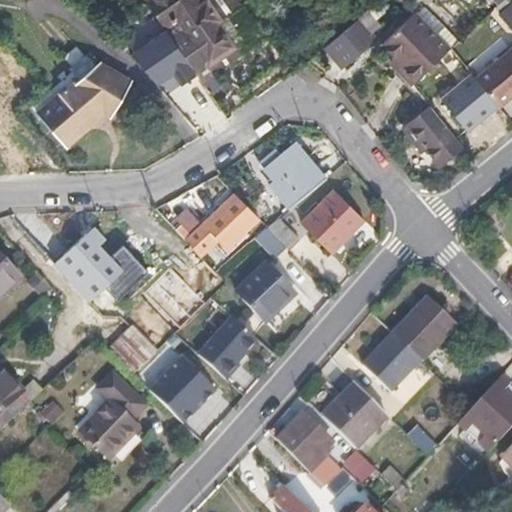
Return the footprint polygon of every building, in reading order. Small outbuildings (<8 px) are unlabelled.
[(229,60),(216,41),(226,33),(223,28),(226,25),(212,4),(208,7),(203,0),(153,0),(149,3),(206,87),(220,77),(215,69),(229,60)] [(511,5),(506,0),(499,6),(495,9),(511,30),(511,5)] [(380,24),(367,10),(358,18),(327,45),(345,66),(370,43),(366,39),(372,35),(371,33),(380,24)] [(415,13),(381,42),(375,48),(395,71),(393,73),(407,88),(458,43),(442,26),(432,33),(415,13)] [(226,33),(216,41),(229,60),(240,52),(226,33)] [(498,107),(511,94),(511,45),(475,78),(498,107)] [(91,80),(122,115),(136,90),(103,69),(91,80)] [(117,122),(122,115),(91,80),(45,122),(72,152),(111,119),(117,122)] [(454,137),(429,106),(407,125),(402,129),(421,152),(425,148),(432,156),(454,137)] [(468,154),(454,137),(432,156),(438,162),(452,151),(461,160),(468,154)] [(324,178),(295,144),(264,168),(294,203),(324,178)] [(360,217),(335,190),(301,224),(330,252),(342,239),(341,237),(360,217)] [(223,248),(246,225),(248,227),(256,218),(233,194),(183,241),(197,254),(214,238),(223,248)] [(299,239),(276,217),(264,226),(265,228),(283,246),(288,250),(299,239)] [(283,246),(265,228),(255,238),(273,256),(283,246)] [(114,301),(147,269),(122,244),(109,256),(97,244),(103,238),(96,230),(89,236),(86,233),(53,263),(89,299),(102,287),(114,301)] [(0,295),(20,279),(0,255),(0,295)] [(292,293),(263,263),(233,291),(262,321),(292,293)] [(173,285),(129,328),(108,349),(132,374),(197,309),(173,285)] [(420,362),(455,325),(425,297),(389,334),(416,359),(420,362)] [(387,390),(416,359),(389,334),(361,367),(387,390)] [(0,432),(44,394),(35,382),(23,393),(1,367),(0,368),(0,432)] [(511,388),(498,375),(455,421),(485,452),(511,423),(511,388)] [(107,459),(130,436),(126,432),(123,428),(139,413),(107,381),(91,396),(103,407),(80,431),(103,455),(107,459)] [(352,448),(386,414),(353,382),(319,415),(352,448)] [(50,425),(63,411),(51,400),(38,413),(50,425)] [(329,441),(320,431),(300,412),(276,438),(284,446),(282,448),(321,485),(333,473),(319,459),(324,455),(319,450),(329,441)] [(434,440),(414,421),(405,431),(425,451),(434,440)] [(511,467),(511,440),(499,453),(511,467)] [(401,494),(405,489),(400,483),(394,489),(401,494)] [(307,511),(306,510),(283,485),(269,498),(282,511),(307,511)] [(0,511),(3,511),(8,507),(0,499),(0,511)]
